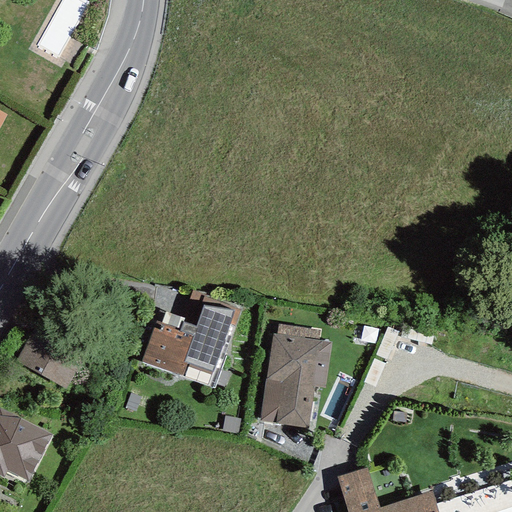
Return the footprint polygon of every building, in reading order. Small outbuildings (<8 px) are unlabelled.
[(141,361),(214,388),(240,310),(206,297),(206,296),(192,290),(181,317),(184,318),(180,332),(161,323),(156,321),(141,361)] [(181,317),(165,313),(161,323),(180,332),(184,318),(181,317)] [(14,362),(65,390),(75,373),(76,374),(93,344),(39,315),(14,362)] [(319,341),(320,331),(278,325),(277,334),(319,341)] [(265,379),(259,421),(308,428),(314,387),(324,388),(331,343),(319,341),(277,334),(272,334),(266,380),(265,379)] [(28,481),(52,435),(0,408),(0,475),(3,477),(7,471),(28,481)] [(438,511),(432,492),(380,509),(367,469),(337,477),(347,511),(438,511)]
